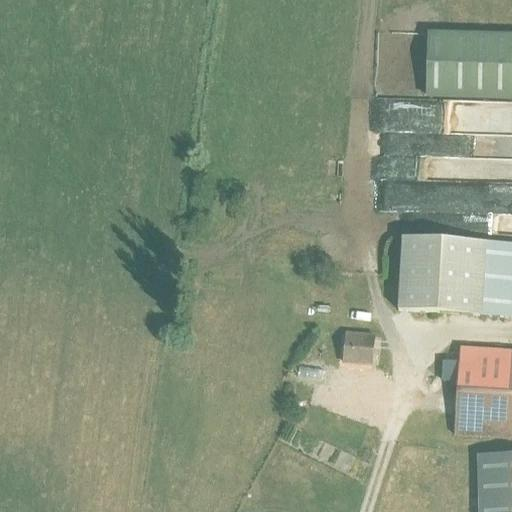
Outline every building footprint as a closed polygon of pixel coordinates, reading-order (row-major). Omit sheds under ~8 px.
[(511,35),(431,32),(428,101),(511,104),(511,35)] [(461,114),(437,113),(436,135),(511,138),(511,109),(461,107),(461,114)] [(395,138),(383,138),(382,156),(407,157),(409,117),(397,116),(395,138)] [(511,254),(426,252),(424,317),(511,318),(511,254)] [(354,341),(353,365),(382,365),(382,342),(354,341)] [(469,437),(511,437),(511,355),(471,355),(469,437)] [(443,383),(459,384),(459,362),(444,361),(443,383)] [(376,406),(379,369),(319,365),(317,402),(376,406)] [(511,511),(511,463),(491,463),(490,511),(511,511)]
